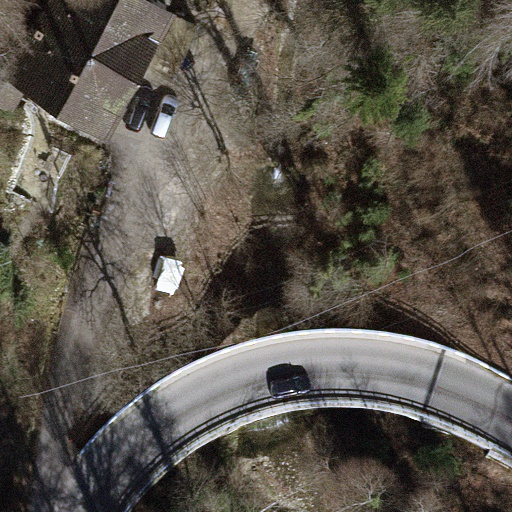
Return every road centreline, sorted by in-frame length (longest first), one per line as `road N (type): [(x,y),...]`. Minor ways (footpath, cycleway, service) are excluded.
road 1 (tertiary): [(85,511),(113,467),(219,392),(349,374),(443,387),(511,419)]
road 2 (track): [(61,511),(71,400),(191,71)]
